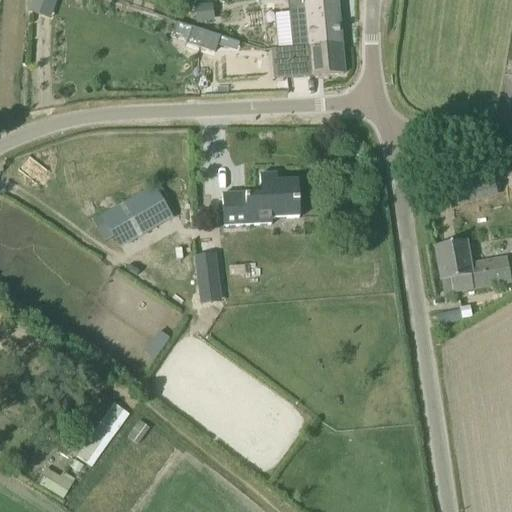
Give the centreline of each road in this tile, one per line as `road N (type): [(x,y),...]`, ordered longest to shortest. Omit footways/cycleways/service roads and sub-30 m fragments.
road 1 (unclassified): [(445,511),(393,148),(380,116)]
road 2 (unclassified): [(380,116),(358,104),(94,116),(0,143)]
road 3 (unclassified): [(511,144),(469,146),(380,116)]
